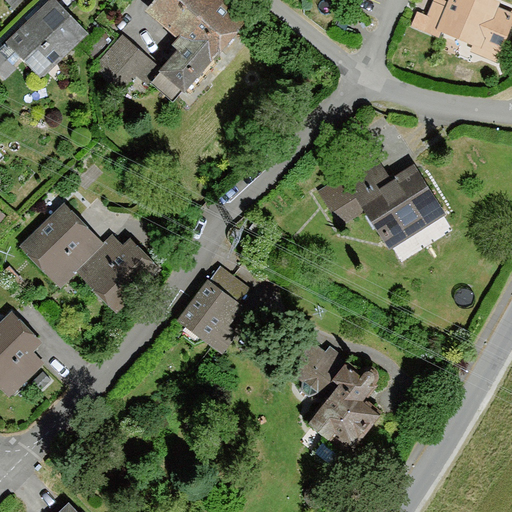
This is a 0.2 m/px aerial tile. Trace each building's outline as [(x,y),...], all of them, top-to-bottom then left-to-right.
[(26,0),(5,0),(3,2),(13,12),(26,0)] [(247,23),(219,0),(158,0),(151,9),(179,33),(213,62),(247,23)] [(500,5),(487,0),(450,0),(440,28),(417,19),(413,30),(440,40),(441,37),(484,54),(486,48),(502,54),(511,26),(511,18),(497,13),(500,5)] [(85,36),(52,1),(0,51),(0,77),(4,81),(15,70),(13,68),(20,61),(39,80),(85,36)] [(187,94),(213,62),(179,33),(174,39),(178,42),(174,48),(179,52),(161,73),(187,94)] [(147,58),(124,36),(93,68),(116,91),(147,58)] [(364,210),(390,250),(443,216),(412,167),(389,182),(376,161),(321,197),(340,226),(364,210)] [(75,276),(95,255),(82,243),(91,233),(64,207),(21,251),(51,281),(58,274),(67,283),(75,276)] [(95,255),(75,276),(112,313),(157,268),(130,242),(122,249),(111,239),(95,255)] [(220,269),(178,324),(213,349),(243,309),(221,292),(232,278),(220,269)] [(13,314),(0,325),(0,387),(2,389),(10,381),(19,391),(44,367),(32,354),(42,345),(13,314)] [(362,403),(376,385),(378,382),(378,379),(377,376),(376,373),(373,371),(370,370),(367,370),(363,372),(361,374),(327,348),(322,355),(299,337),(277,365),(326,402),(310,423),(352,454),(380,417),(362,403)]
